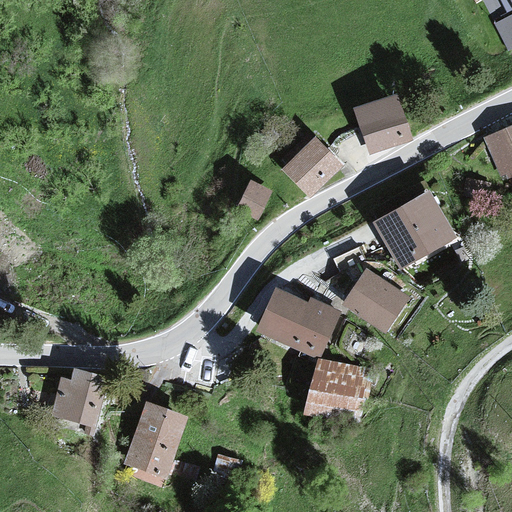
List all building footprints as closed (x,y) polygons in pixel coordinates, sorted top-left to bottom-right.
[(511,0),(510,0),(511,3),(511,14),(494,24),(508,51),(511,49),(511,0)] [(396,105),(354,122),(370,161),(412,144),(396,105)] [(511,128),(484,141),(505,187),(511,183),(511,128)] [(312,141),(280,173),(309,202),(341,171),(312,141)] [(247,185),(233,209),(259,224),(273,200),(247,185)] [(424,194),(369,226),(398,275),(453,243),(424,194)] [(364,272),(341,306),(387,338),(411,304),(364,272)] [(335,316),(268,289),(250,334),(318,362),(335,316)] [(380,375),(318,362),(306,419),(368,432),(380,375)] [(103,376),(60,367),(49,421),(92,430),(103,376)] [(186,419),(139,405),(122,465),(168,479),(186,419)]
